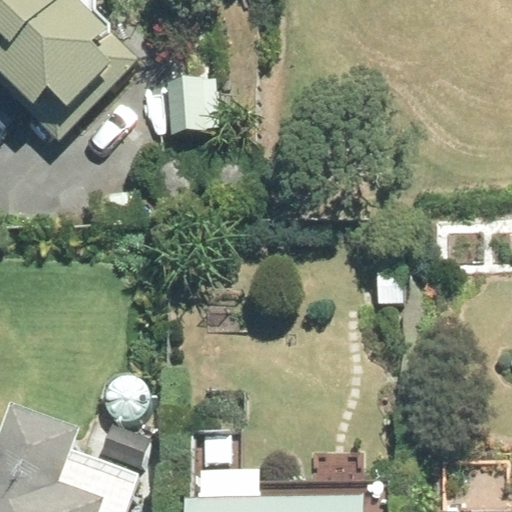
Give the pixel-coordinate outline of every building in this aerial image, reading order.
[(0,0),(0,65),(18,47),(32,61),(14,81),(60,127),(74,112),(89,129),(149,71),(94,15),(104,6),(97,0),(0,0)] [(179,130),(179,155),(189,155),(189,161),(210,161),(210,156),(226,156),(227,88),(173,87),(172,130),(179,130)] [(117,203),(117,234),(148,233),(148,202),(117,203)] [(411,277),(385,278),(386,306),(412,306),(411,277)] [(110,458),(107,456),(38,428),(4,511),(92,511),(88,510),(107,460),(110,458)] [(152,479),(163,451),(165,448),(120,428),(107,456),(110,458),(107,460),(152,479)] [(250,456),(224,457),(225,481),(250,480),(250,456)] [(363,474),(363,493),(383,494),(384,475),(363,474)]
